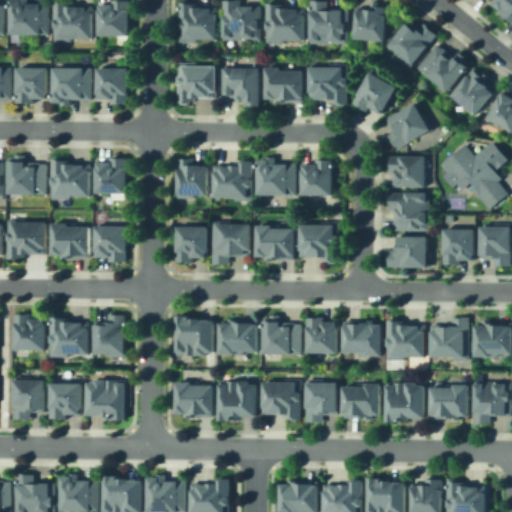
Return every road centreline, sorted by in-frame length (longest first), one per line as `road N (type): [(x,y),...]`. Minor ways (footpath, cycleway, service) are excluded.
road 1 (residential): [(511,290),(0,284)]
road 2 (residential): [(0,445),(511,450)]
road 3 (residential): [(152,0),(147,446)]
road 4 (residential): [(359,288),(354,138),(332,129),(150,129)]
road 5 (residential): [(150,129),(0,127)]
